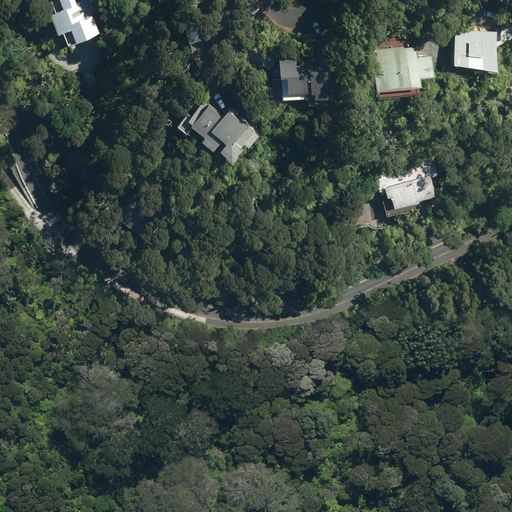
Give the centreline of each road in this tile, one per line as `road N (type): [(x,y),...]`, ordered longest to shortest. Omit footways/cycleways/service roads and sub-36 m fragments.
road 1 (tertiary): [(511,212),(291,306),(248,310),(192,300),(88,252),(45,199),(0,83)]
road 2 (unknown): [(305,18),(448,0)]
